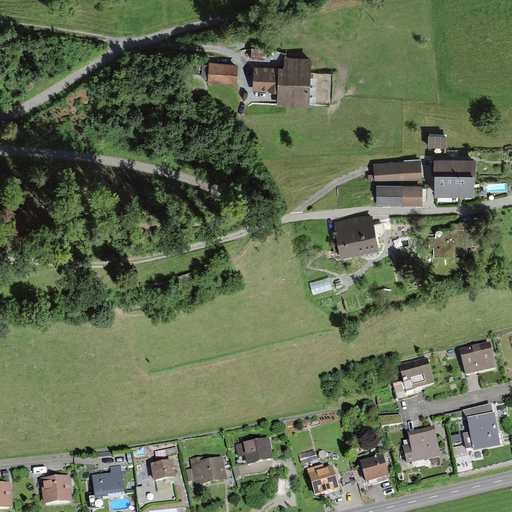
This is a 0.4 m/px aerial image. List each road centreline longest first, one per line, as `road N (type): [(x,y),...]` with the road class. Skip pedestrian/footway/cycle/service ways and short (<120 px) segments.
road 1 (residential): [(511,198),(282,219),(183,171),(0,149)]
road 2 (track): [(62,459),(372,399),(378,412),(402,412)]
road 3 (residential): [(289,0),(118,44),(0,114)]
road 4 (track): [(0,262),(110,265),(282,219)]
road 5 (secondary): [(511,477),(368,511)]
